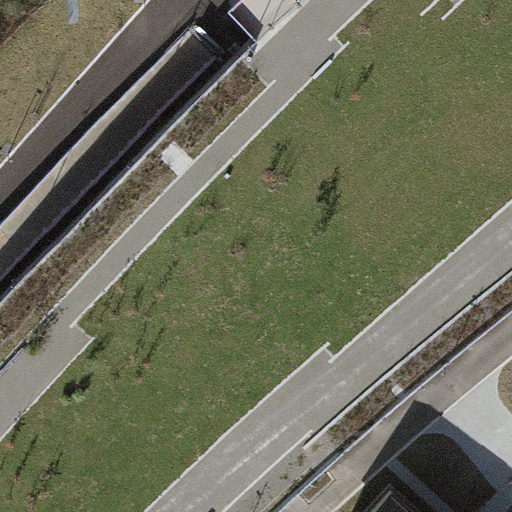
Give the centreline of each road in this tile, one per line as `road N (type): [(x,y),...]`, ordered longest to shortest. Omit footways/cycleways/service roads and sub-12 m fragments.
road 1 (motorway): [(409,0),(0,431)]
road 2 (motorway): [(82,511),(300,279),(469,122)]
road 3 (motorway): [(197,511),(305,403),(511,219)]
